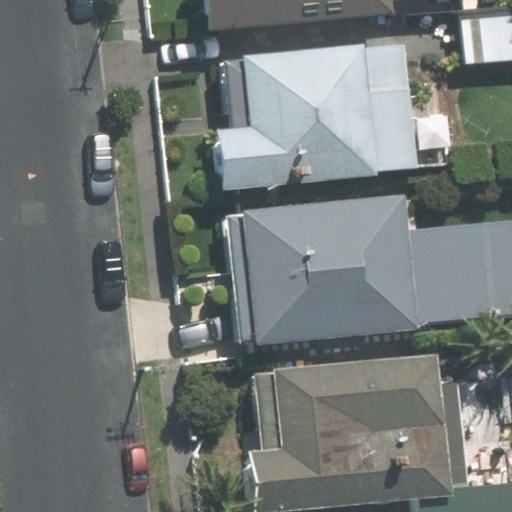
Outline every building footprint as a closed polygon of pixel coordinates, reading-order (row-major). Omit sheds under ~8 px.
[(205,0),(208,25),(393,10),(392,0),(205,0)] [(511,12),(457,15),(459,66),(511,64),(511,12)] [(219,124),(224,184),(417,168),(406,37),(224,52),(230,123),(219,124)] [(226,205),(237,342),(511,319),(511,217),(408,226),(405,190),(226,205)] [(248,446),(253,508),(468,490),(458,380),(440,381),(438,349),(254,365),(261,445),(248,446)]
